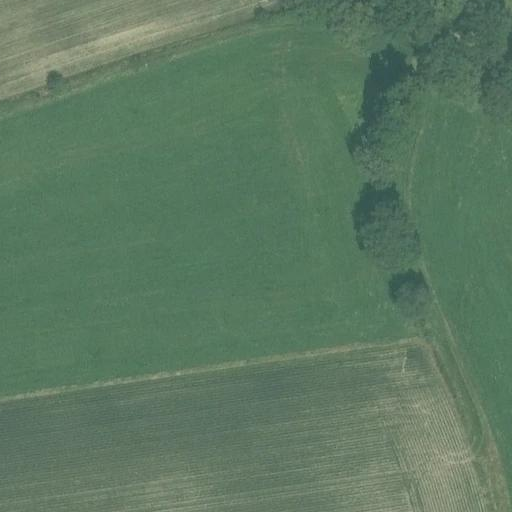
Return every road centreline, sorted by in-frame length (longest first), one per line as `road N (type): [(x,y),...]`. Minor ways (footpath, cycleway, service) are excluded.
road 1 (track): [(504,511),(412,260),(397,183),(412,115),(456,48)]
road 2 (unclassified): [(511,68),(456,48),(376,0)]
